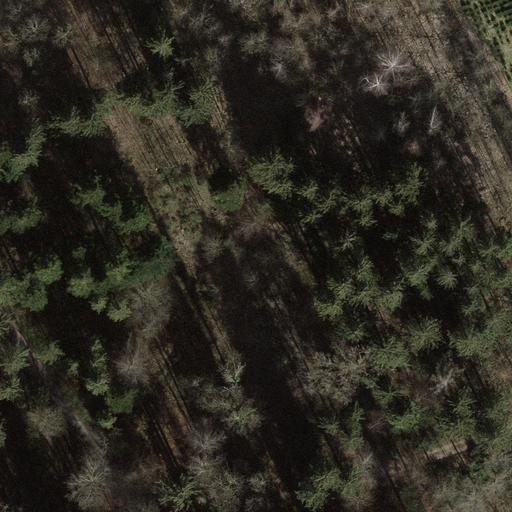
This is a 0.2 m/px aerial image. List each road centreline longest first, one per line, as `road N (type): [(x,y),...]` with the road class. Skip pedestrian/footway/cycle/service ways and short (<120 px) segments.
road 1 (track): [(69,511),(110,494),(247,506),(511,431)]
road 2 (track): [(115,511),(0,331)]
